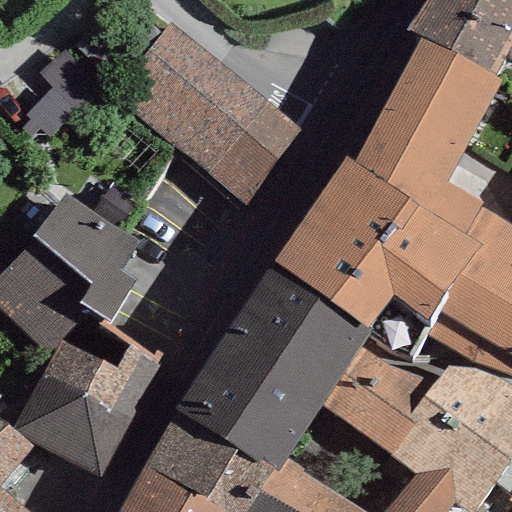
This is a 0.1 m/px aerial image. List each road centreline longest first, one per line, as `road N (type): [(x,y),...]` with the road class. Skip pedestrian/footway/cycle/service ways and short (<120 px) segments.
road 1 (tertiary): [(336,117),(102,511)]
road 2 (residential): [(336,117),(163,0)]
road 3 (tertiary): [(412,0),(336,117)]
